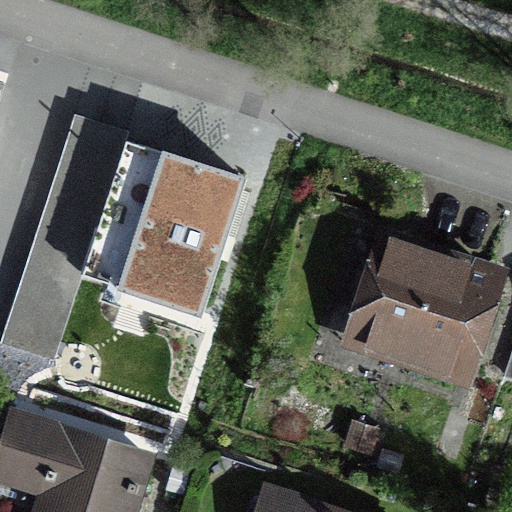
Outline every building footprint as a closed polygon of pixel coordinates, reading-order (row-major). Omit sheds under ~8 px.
[(0,338),(54,356),(130,125),(76,108),(0,337),(0,338)] [(460,363),(490,268),(388,236),(358,330),(460,363)] [(0,475),(36,487),(27,511),(136,511),(158,442),(10,397),(0,430),(0,475)] [(372,452),(381,423),(353,414),(344,443),(372,452)] [(387,511),(263,473),(250,511),(387,511)]
